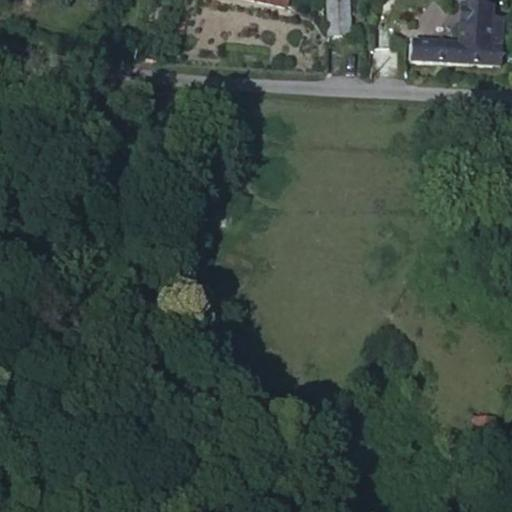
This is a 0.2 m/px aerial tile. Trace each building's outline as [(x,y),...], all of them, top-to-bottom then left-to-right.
[(234,0),(285,11),(287,0),(234,0)] [(338,0),(315,0),(318,45),(342,43),(338,0)] [(457,12),(487,13),(488,3),(458,2),(457,12)] [(443,49),(408,47),(408,66),(497,70),(499,14),(487,13),(457,12),(456,45),(456,50),(443,49)] [(493,418),(475,418),(475,440),(493,440),(493,418)]
